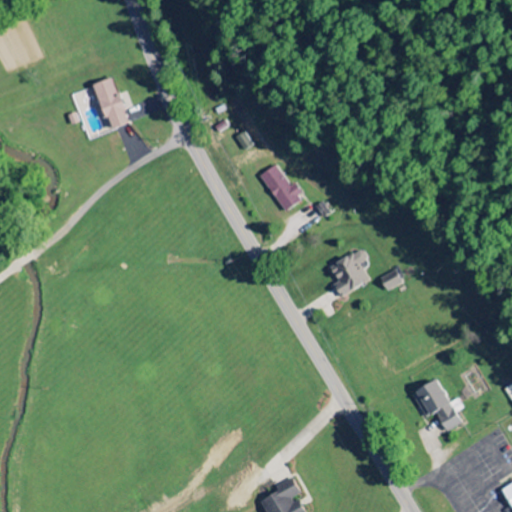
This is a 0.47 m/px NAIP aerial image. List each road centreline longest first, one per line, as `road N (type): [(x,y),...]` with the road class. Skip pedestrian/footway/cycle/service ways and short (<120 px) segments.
road 1 (secondary): [(412,511),(188,136),(131,0)]
road 2 (residential): [(55,239),(120,176),(188,136)]
